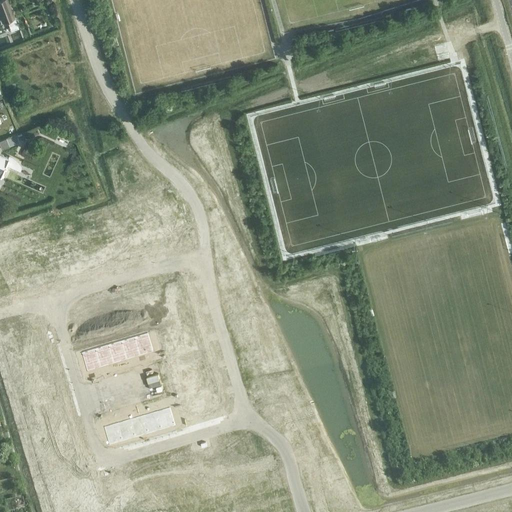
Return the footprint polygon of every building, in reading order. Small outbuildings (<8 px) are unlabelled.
[(14,17),(7,0),(0,0),(0,16),(2,22),(14,17)] [(9,146),(7,141),(7,139),(0,141),(0,147),(1,150),(9,146)] [(0,174),(2,176),(7,167),(4,166),(8,157),(0,153),(0,174)] [(175,224),(156,230),(160,243),(169,240),(170,245),(181,242),(175,224)] [(145,233),(126,239),(131,257),(142,254),(140,248),(149,245),(145,233)] [(126,239),(106,245),(110,258),(119,255),(120,261),(131,257),(126,239)] [(100,247),(80,253),(85,271),(97,268),(95,261),(103,258),(100,247)] [(80,253),(60,259),(64,272),(73,269),(74,275),(85,271),(80,253)] [(49,263),(30,269),(36,287),(46,284),(44,278),(53,275),(49,263)] [(9,270),(0,272),(0,291),(5,290),(4,284),(12,282),(9,270)] [(177,312),(195,307),(192,296),(180,299),(176,283),(169,285),(177,312)] [(184,310),(177,312),(185,339),(203,333),(200,323),(189,326),(184,310)] [(148,333),(134,337),(140,355),(153,351),(148,333)] [(140,355),(134,337),(121,341),(126,359),(140,355)] [(192,337),(186,339),(194,366),(200,364),(211,360),(208,349),(197,353),(192,337)] [(47,340),(30,345),(33,355),(50,350),(47,340)] [(126,359),(121,341),(108,345),(113,363),(126,359)] [(113,363),(108,345),(95,349),(100,367),(113,363)] [(100,367),(95,349),(81,353),(87,371),(100,367)] [(50,350),(33,355),(36,365),(53,360),(50,350)] [(53,360),(36,365),(39,375),(56,370),(53,360)] [(200,364),(194,366),(202,392),(219,387),(216,376),(205,380),(200,364)] [(56,370),(39,375),(42,384),(58,379),(56,370)] [(58,379),(42,384),(44,394),(61,389),(58,379)] [(61,389),(44,394),(47,404),(64,399),(61,389)] [(208,391),(202,393),(209,419),(227,414),(224,403),(213,407),(208,391)] [(67,409),(64,399),(47,404),(50,414),(67,409)] [(175,425),(170,407),(156,411),(162,429),(175,425)] [(162,429),(156,411),(143,415),(149,433),(162,429)] [(149,433),(143,415),(130,419),(135,437),(149,433)] [(135,437),(130,419),(117,423),(122,441),(135,437)] [(122,441),(117,423),(103,427),(109,445),(122,441)] [(68,429),(56,433),(61,453),(80,447),(76,436),(71,438),(68,429)] [(80,447),(61,453),(67,473),(79,469),(76,461),(83,459),(80,447)]
